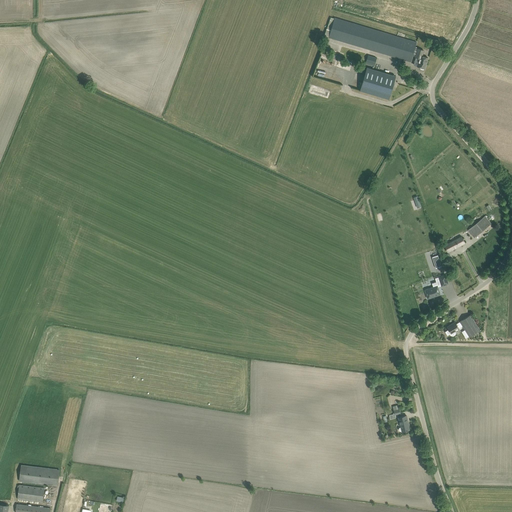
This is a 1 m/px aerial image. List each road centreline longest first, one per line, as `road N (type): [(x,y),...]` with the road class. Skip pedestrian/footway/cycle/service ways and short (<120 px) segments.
road 1 (unclassified): [(451,511),(407,339),(489,280),(511,247)]
road 2 (unclassified): [(511,199),(431,96),(476,0)]
